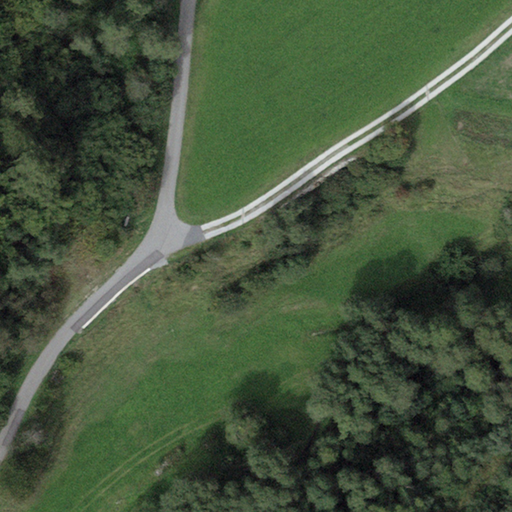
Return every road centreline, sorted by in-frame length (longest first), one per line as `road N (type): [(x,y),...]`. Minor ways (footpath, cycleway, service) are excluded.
road 1 (tertiary): [(0,466),(43,373),(165,221),(193,0)]
road 2 (track): [(156,241),(207,235),(293,191),(511,28)]
